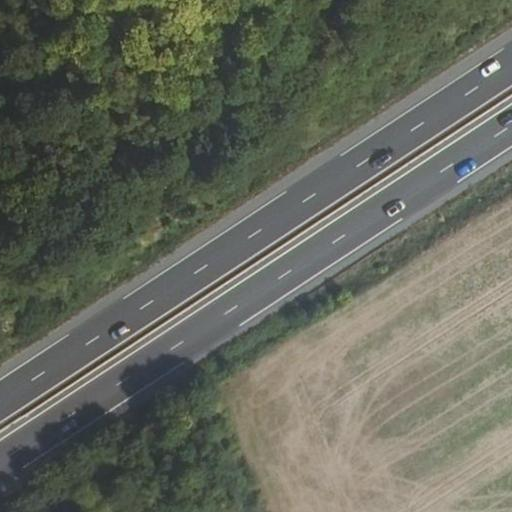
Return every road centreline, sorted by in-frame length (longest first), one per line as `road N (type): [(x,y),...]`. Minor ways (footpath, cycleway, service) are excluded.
road 1 (trunk): [(511,58),(0,396)]
road 2 (trunk): [(0,457),(511,120)]
